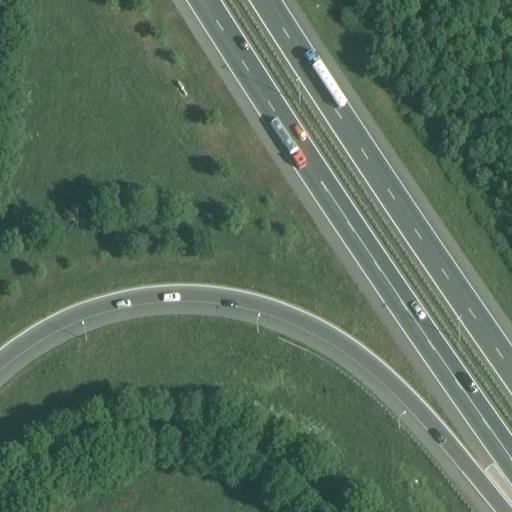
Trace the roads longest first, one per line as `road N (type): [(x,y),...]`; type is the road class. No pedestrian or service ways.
road 1 (motorway): [(0,359),(52,323),(119,299),(195,292),(270,306),(363,357),(506,511)]
road 2 (motorway): [(203,0),(511,455)]
road 3 (motorway): [(511,373),(266,0)]
